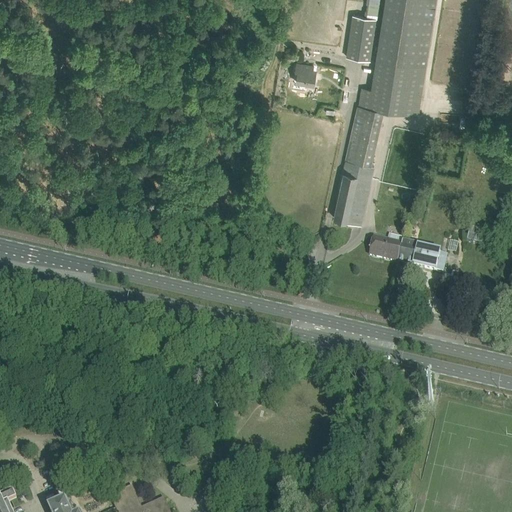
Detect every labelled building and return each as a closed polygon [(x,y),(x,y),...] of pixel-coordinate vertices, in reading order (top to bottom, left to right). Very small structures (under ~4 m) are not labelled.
[(371,165),(381,118),(383,110),(418,116),(436,0),(385,0),(371,89),(361,87),(357,113),(356,113),(342,173),(344,174),(335,218),(361,224),(374,166),(371,165)] [(376,18),(364,16),(353,15),(346,56),(370,60),(376,18)] [(296,82),(297,82),(296,87),(297,88),(306,90),(307,88),(308,84),(314,85),(316,73),(313,73),(314,66),(297,63),(295,70),(298,71),(296,82)] [(470,229),(467,243),(470,243),(482,246),(484,246),(487,234),(485,233),(485,232),(470,229)] [(370,256),(398,262),(402,245),(374,238),(370,256)] [(417,248),(402,245),(398,262),(443,273),(447,255),(426,250),(427,248),(425,245),(421,244),(418,246),(417,248)] [(110,511),(116,509),(117,511),(170,511),(165,498),(143,508),(133,486),(129,488),(124,477),(111,483),(114,488),(110,490),(103,477),(69,492),(78,511),(70,511),(66,502),(50,510),(50,511),(13,511),(9,502),(17,498),(13,490),(0,496),(0,494),(0,511),(110,511)]
